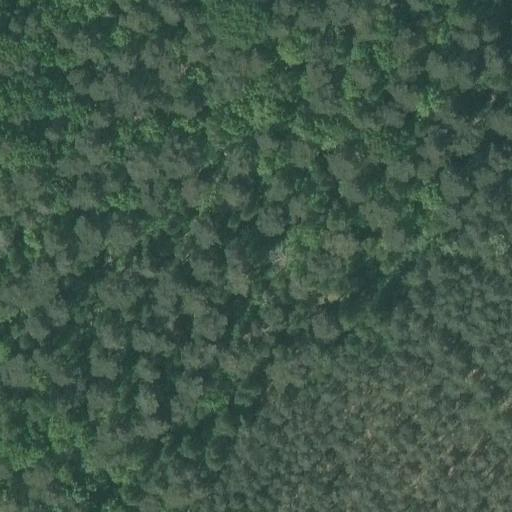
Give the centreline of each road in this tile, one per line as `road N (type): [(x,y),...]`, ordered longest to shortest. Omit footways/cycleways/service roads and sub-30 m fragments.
road 1 (track): [(0,270),(262,0)]
road 2 (track): [(0,375),(155,511)]
